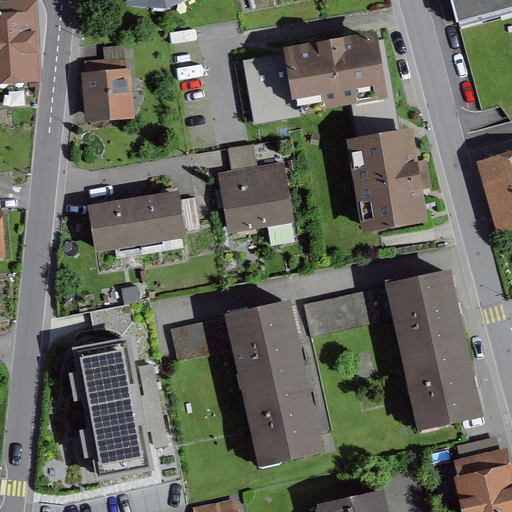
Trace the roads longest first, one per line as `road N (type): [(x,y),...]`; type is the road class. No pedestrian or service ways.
road 1 (residential): [(67,0),(11,511)]
road 2 (tertiary): [(508,361),(417,14)]
road 3 (unknown): [(478,250),(158,316)]
road 4 (residential): [(417,14),(214,52),(227,135)]
